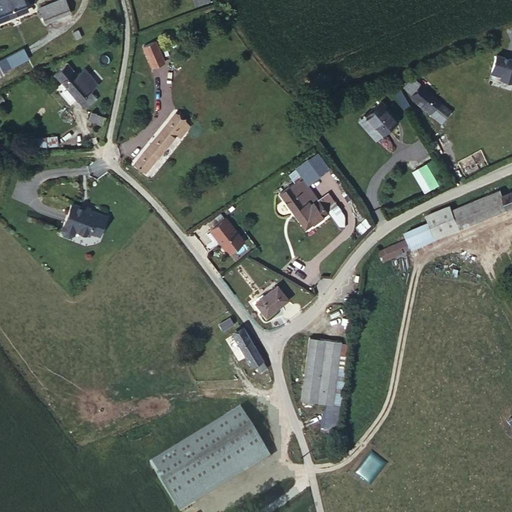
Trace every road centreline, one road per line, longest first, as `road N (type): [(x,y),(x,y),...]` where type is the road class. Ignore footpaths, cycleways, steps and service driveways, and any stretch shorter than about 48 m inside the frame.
road 1 (unclassified): [(119,0),(123,47),(103,143),(107,160),(180,235),(244,323),(268,336)]
road 2 (unclassified): [(268,336),(307,312),(399,212),(511,164)]
road 3 (track): [(307,469),(349,457),(390,405),(417,273)]
road 4 (unclassified): [(319,511),(268,336)]
